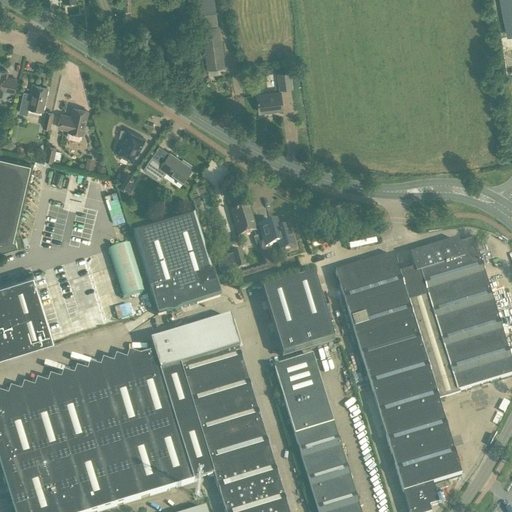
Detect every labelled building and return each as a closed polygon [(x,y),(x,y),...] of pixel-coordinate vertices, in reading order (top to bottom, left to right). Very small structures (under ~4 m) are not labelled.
[(198,0),(208,73),(224,71),(219,29),(218,29),(214,0),(198,0)] [(511,35),(511,0),(502,0),(509,36),(511,35)] [(13,92),(16,80),(16,79),(6,77),(7,71),(0,69),(0,95),(2,96),(3,90),(13,92)] [(291,71),(278,73),(280,90),(293,88),(291,71)] [(31,93),(23,91),(18,112),(27,114),(28,108),(42,111),(47,87),(33,84),(31,93)] [(259,112),(282,108),(280,91),(256,94),(259,112)] [(82,139),(83,134),(88,111),(73,108),(71,116),(61,114),(58,127),(68,129),(68,131),(69,131),(68,136),(69,138),(80,140),(82,139)] [(49,128),(53,113),(46,111),(43,126),(49,128)] [(127,130),(126,131),(119,145),(122,146),(117,154),(131,161),(135,153),(137,154),(145,139),(127,130)] [(52,161),(55,147),(47,146),(44,159),(52,161)] [(142,170),(159,181),(166,171),(181,182),(191,168),(169,152),(161,163),(151,156),(142,170)] [(0,250),(17,246),(15,240),(13,239),(30,164),(0,157),(0,250)] [(123,187),(131,175),(124,171),(116,183),(123,187)] [(238,236),(255,232),(248,209),(232,213),(238,236)] [(194,215),(133,234),(150,291),(158,317),(166,314),(172,315),(181,310),(220,298),(212,272),(194,215)] [(276,223),(259,228),(265,248),(278,244),(280,252),(294,248),(289,228),(278,231),(276,223)] [(511,376),(511,367),(476,252),(473,242),(430,255),(429,250),(419,254),(420,258),(416,260),(419,270),(399,275),(393,256),(392,256),(335,274),(372,395),(363,398),(377,443),(386,440),(408,511),(429,511),(428,508),(438,505),(432,485),(461,476),(437,400),(457,393),(457,394),(511,376)] [(129,245),(108,251),(123,300),(144,293),(129,245)] [(217,262),(221,275),(246,267),(241,250),(231,253),(232,256),(229,257),(227,259),(217,262)] [(33,275),(13,281),(0,284),(0,356),(53,340),(33,275)] [(314,276),(262,292),(282,357),(334,342),(334,341),(314,278),(314,276)] [(0,470),(12,511),(99,511),(213,477),(272,459),(238,350),(237,350),(234,341),(237,340),(230,319),(169,337),(176,359),(177,358),(178,360),(157,367),(153,354),(140,358),(129,355),(126,363),(116,359),(113,367),(102,363),(100,371),(89,367),(87,375),(76,371),(73,379),(63,375),(60,383),(50,379),(47,387),(36,383),(34,391),(23,387),(21,395),(10,392),(8,399),(0,396),(0,470)] [(312,357),(273,369),(294,437),(333,425),(312,357)] [(359,511),(333,425),(294,437),(317,511),(359,511)] [(220,499),(279,481),(272,459),(213,477),(220,499)] [(224,511),(258,511),(285,504),(279,481),(220,499),(224,511)]
